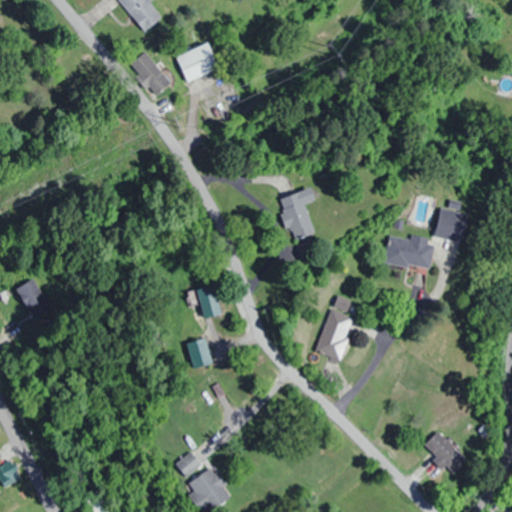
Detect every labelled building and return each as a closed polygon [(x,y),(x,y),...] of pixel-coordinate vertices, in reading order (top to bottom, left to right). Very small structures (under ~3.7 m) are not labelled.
[(119,0),(144,32),(162,18),(150,2),(152,0),(119,0)] [(219,68),(209,43),(176,57),(187,82),(219,68)] [(159,69),(165,65),(156,50),(150,54),(159,69)] [(316,232),(303,192),(278,200),(292,240),(316,232)] [(385,264),(431,270),(436,239),(390,233),(385,264)] [(30,315),(48,307),(34,278),(17,286),(30,315)] [(190,290),(192,304),(199,303),(202,318),(221,315),(216,286),(190,290)] [(354,316),(329,307),(314,352),(339,360),(354,316)] [(467,460),(437,430),(423,445),(453,475),(467,460)] [(176,464),(187,477),(202,465),(190,451),(176,464)] [(20,479),(10,461),(0,466),(0,479),(5,488),(20,479)] [(188,486),(208,511),(209,511),(233,493),(213,466),(188,486)] [(108,511),(99,495),(88,501),(93,511),(108,511)]
